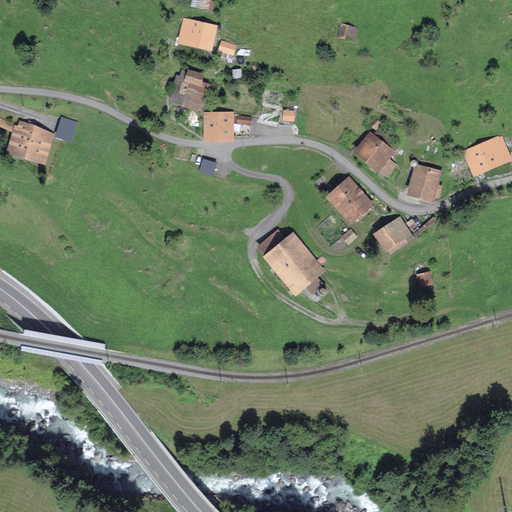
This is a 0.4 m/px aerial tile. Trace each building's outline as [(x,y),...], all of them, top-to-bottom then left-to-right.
[(185,21),(180,40),(211,47),(215,28),(212,28),(213,22),(196,18),(195,23),(185,21)] [(341,24),(338,36),(354,41),(357,28),(341,24)] [(225,45),(223,51),(233,54),(235,45),(222,41),(221,43),(225,45)] [(198,106),(203,88),(207,89),(208,85),(199,82),(201,74),(190,69),(189,73),(183,71),(180,79),(176,78),(170,97),(198,106)] [(207,112),(208,138),(230,137),(230,114),(226,112),(207,112)] [(279,112),(279,125),(292,126),(293,112),(279,112)] [(240,116),(239,123),(251,125),(252,118),(240,116)] [(46,138),(36,135),(38,128),(21,123),(17,138),(14,137),(10,149),(40,158),(46,138)] [(387,175),(395,165),(387,158),(396,148),(393,146),(394,144),(378,130),(359,152),(387,175)] [(466,153),(474,171),(507,157),(500,139),(466,153)] [(199,171),(213,175),(216,163),(203,159),(199,171)] [(511,160),(480,172),(484,180),(511,170),(511,160)] [(438,195),(441,187),(435,186),(439,173),(417,167),(410,192),(432,198),(433,194),(438,195)] [(329,198),(349,220),(370,202),(350,179),(329,198)] [(392,251),(406,242),(402,237),(408,233),(400,220),(376,235),(385,248),(388,246),(392,251)] [(343,236),(349,243),(357,237),(350,229),(343,236)] [(294,235),(267,257),(274,265),(281,260),(302,286),(305,283),(312,291),(322,283),(315,275),(322,269),(294,235)] [(418,275),(420,285),(431,282),(429,273),(418,275)]
